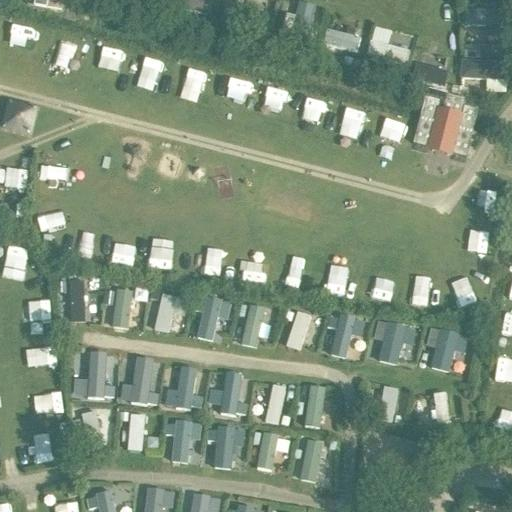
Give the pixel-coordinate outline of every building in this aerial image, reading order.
[(467,160),(479,112),(463,108),(464,104),(442,99),(441,103),(425,99),(414,147),(467,160)] [(84,282),(69,282),(71,324),(85,324),(84,282)] [(109,304),(115,305),(112,329),(127,330),(132,292),(117,291),(116,294),(110,293),(109,304)] [(162,295),(154,331),(168,334),(176,298),(162,295)] [(207,298),(198,334),(210,337),(219,301),(207,298)] [(250,307),(241,346),(256,350),(265,310),(250,307)] [(298,314),(286,349),(300,353),(311,318),(298,314)] [(340,321),(330,354),(342,357),(352,325),(340,321)] [(387,327),(377,362),(389,366),(400,330),(387,327)] [(435,334),(423,366),(436,371),(448,340),(435,334)] [(88,400),(103,401),(105,364),(91,363),(88,400)] [(138,367),(134,404),(148,406),(152,369),(138,367)] [(178,412),(191,414),(196,377),(183,375),(178,412)] [(220,414),(234,417),(241,385),(227,382),(220,414)] [(273,386),(268,408),(262,407),(260,414),(266,416),(265,422),(278,425),(286,389),(273,386)] [(310,387),(307,410),(298,409),(297,421),(305,422),(304,427),(320,430),(325,389),(310,387)] [(378,423),(392,425),(398,391),(384,389),(378,423)] [(446,395),(433,396),(437,427),(449,425),(446,395)] [(90,452),(104,449),(95,414),(81,417),(90,452)] [(128,453),(142,454),(145,418),(131,417),(128,453)] [(215,459),(227,461),(233,431),(221,428),(215,459)] [(257,468),(271,471),(278,437),(262,434),(257,468)] [(300,481),(314,484),(322,444),(307,441),(300,481)] [(98,495),(100,511),(115,511),(112,493),(98,495)] [(151,498),(148,511),(162,511),(164,500),(151,498)]
